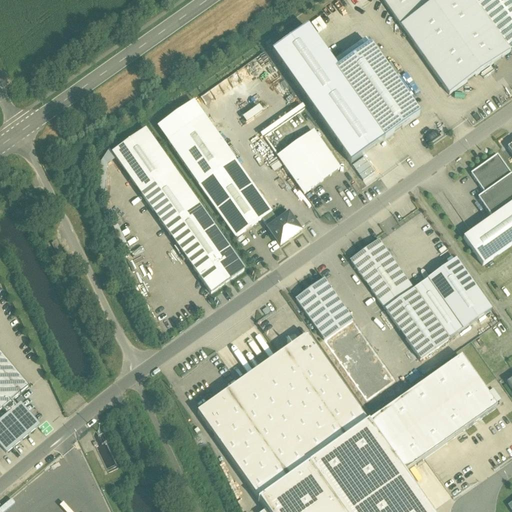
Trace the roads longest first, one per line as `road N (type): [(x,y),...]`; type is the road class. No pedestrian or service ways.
road 1 (residential): [(511,111),(134,378)]
road 2 (residential): [(20,132),(134,378)]
road 3 (secondary): [(20,132),(208,0)]
road 4 (residential): [(134,378),(0,486)]
